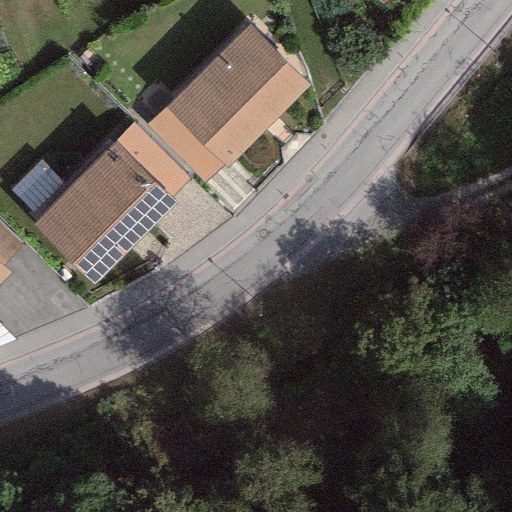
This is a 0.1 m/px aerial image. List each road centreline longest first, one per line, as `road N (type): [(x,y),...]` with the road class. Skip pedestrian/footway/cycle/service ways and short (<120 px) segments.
road 1 (tertiary): [(491,0),(313,207),(198,287),(0,385)]
road 2 (track): [(313,207),(410,206),(511,172)]
road 3 (track): [(511,264),(468,267),(410,206)]
